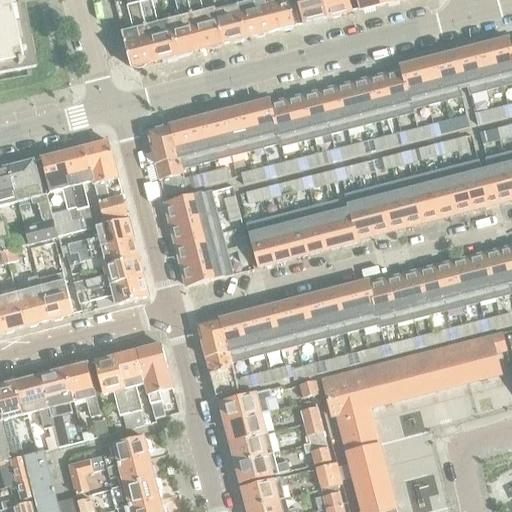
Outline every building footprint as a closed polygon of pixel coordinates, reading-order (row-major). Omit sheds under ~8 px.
[(0,0),(0,74),(35,68),(34,67),(22,4),(11,6),(4,7),(3,0),(0,0)] [(154,63),(177,57),(168,22),(157,24),(150,0),(149,0),(148,0),(137,0),(138,3),(154,63)] [(177,57),(200,51),(186,0),(176,0),(181,18),(168,22),(177,57)] [(186,0),(200,51),(223,45),(214,10),(203,13),(199,0),(186,0)] [(211,0),(214,10),(223,45),(247,39),(238,4),(227,6),(225,0),(211,0)] [(247,39),(271,33),(262,0),(252,0),(238,4),(247,39)] [(262,0),(271,33),(295,27),(288,0),(262,0)] [(296,0),(303,25),(327,19),(322,0),(296,0)] [(322,0),(327,19),(351,12),(348,0),(322,0)] [(356,0),(359,12),(381,6),(378,0),(356,0)] [(131,69),(154,63),(138,3),(127,6),(135,30),(122,34),(131,69)] [(511,83),(511,58),(507,40),(491,44),(502,86),(511,83)] [(486,90),(502,86),(491,44),(475,48),(486,90)] [(469,95),(486,90),(475,48),(434,59),(444,100),(461,96),(459,86),(466,84),(469,95)] [(428,104),(444,100),(434,59),(417,63),(428,104)] [(428,104),(417,63),(400,68),(401,71),(411,109),(428,104)] [(412,113),(411,109),(401,71),(385,75),(396,117),(412,113)] [(385,75),(369,79),(380,121),(396,117),(385,75)] [(363,125),(380,121),(369,79),(352,84),(363,125)] [(363,125),(352,84),(336,88),(347,129),(363,125)] [(330,134),(347,129),(336,88),(319,92),(330,134)] [(319,92),(303,96),(313,138),(330,134),(319,92)] [(297,142),(313,138),(303,96),(286,101),(297,142)] [(269,101),(252,106),(263,147),(280,143),(270,105),(269,101)] [(280,146),(297,142),(286,101),(270,105),(280,143),(280,146)] [(247,151),(263,147),(252,106),(236,110),(247,151)] [(490,109),(493,119),(505,116),(502,106),(490,109)] [(477,124),(493,119),(490,109),(474,113),(477,124)] [(247,151),(236,110),(220,114),(230,155),(247,151)] [(416,128),(419,139),(431,136),(428,125),(422,126),(418,113),(413,114),(417,128),(416,128)] [(213,160),(230,155),(220,114),(203,118),(213,160)] [(449,119),(452,130),(468,126),(466,115),(449,119)] [(203,118),(188,122),(198,164),(213,160),(203,118)] [(452,130),(449,119),(437,122),(440,133),(452,130)] [(186,167),(198,164),(188,122),(169,127),(170,129),(186,191),(200,188),(197,174),(188,177),(186,167)] [(492,129),(495,140),(509,137),(506,125),(492,129)] [(408,142),(419,139),(416,128),(405,131),(408,142)] [(164,197),(186,191),(170,129),(149,134),(153,149),(151,150),(164,197)] [(495,140),(492,129),(479,133),(481,142),(487,140),(487,142),(495,140)] [(384,136),(386,147),(398,144),(395,133),(384,136)] [(471,135),(454,139),(457,150),(468,147),(467,145),(473,143),(471,135)] [(375,150),(386,147),(384,136),(372,139),(375,150)] [(457,150),(454,139),(443,142),(446,153),(457,150)] [(351,145),(353,156),(365,153),(362,142),(351,145)] [(108,143),(84,149),(93,183),(96,195),(100,194),(101,197),(108,197),(104,183),(118,180),(108,143)] [(421,147),(424,159),(436,156),(433,144),(421,147)] [(342,159),(353,156),(351,145),(340,147),(342,159)] [(421,147),(405,152),(408,164),(424,159),(421,147)] [(83,185),(93,183),(84,149),(63,154),(83,232),(94,229),(83,185)] [(317,153),(320,164),(331,162),(328,150),(317,153)] [(511,151),(499,155),(510,201),(511,200),(511,151)] [(405,152),(388,156),(391,168),(408,164),(405,152)] [(309,167),(320,164),(317,153),(306,156),(309,167)] [(58,238),(83,232),(63,154),(41,160),(50,194),(62,191),(67,212),(52,216),(52,218),(58,238)] [(478,161),(461,165),(472,210),(510,201),(499,155),(486,159),(488,169),(480,171),(478,161)] [(391,168),(388,156),(378,158),(381,170),(391,168)] [(284,161),(287,173),(298,170),(295,159),(284,161)] [(276,176),(287,173),(284,161),(273,164),(276,176)] [(366,161),(355,164),(358,176),(370,173),(366,161)] [(52,218),(52,216),(47,196),(43,197),(34,162),(9,169),(18,203),(31,200),(33,206),(38,204),(42,220),(43,220),(52,218)] [(358,176),(355,164),(339,168),(342,180),(358,176)] [(461,165),(444,169),(456,215),(472,210),(461,165)] [(262,167),(251,170),(254,181),(265,178),(262,167)] [(216,171),(219,183),(231,180),(228,168),(216,171)] [(339,168),(322,173),(325,184),(342,180),(339,168)] [(0,214),(0,208),(18,203),(9,169),(0,170),(0,253),(12,250),(5,223),(2,224),(0,214)] [(440,219),(456,215),(444,169),(428,174),(440,219)] [(243,184),(254,181),(251,170),(240,172),(243,184)] [(208,186),(219,183),(216,171),(205,174),(208,186)] [(322,173),(311,175),(314,187),(325,184),(322,173)] [(428,174),(411,178),(423,223),(440,219),(428,174)] [(301,178),(289,181),(292,192),(303,190),(301,178)] [(407,227),(423,223),(411,178),(395,182),(407,227)] [(292,192),(289,181),(278,184),(281,195),(292,192)] [(395,182),(379,186),(390,232),(407,227),(395,182)] [(268,186),(256,189),(259,200),(271,197),(268,186)] [(374,236),(390,232),(379,186),(362,191),(374,236)] [(240,194),(243,205),(259,200),(256,189),(240,194)] [(362,191),(346,195),(357,240),(374,236),(362,191)] [(170,224),(216,212),(211,193),(166,205),(170,224)] [(222,198),(225,210),(236,207),(233,195),(222,198)] [(358,244),(357,240),(346,195),(345,195),(347,200),(330,204),(342,248),(358,244)] [(103,222),(127,216),(123,198),(98,204),(103,222)] [(330,204),(314,208),(325,252),(342,248),(330,204)] [(236,207),(225,210),(228,221),(239,219),(236,207)] [(309,256),(325,252),(314,208),(297,212),(309,256)] [(221,233),(216,212),(170,224),(176,244),(221,233)] [(297,212),(281,217),(292,261),(309,256),(297,212)] [(265,221),(276,265),(292,261),(281,217),(265,221)] [(29,246),(58,238),(52,218),(43,220),(44,224),(24,229),(26,235),(29,246)] [(70,247),(67,256),(133,239),(128,220),(96,228),(98,238),(75,244),(75,246),(70,247)] [(247,226),(258,269),(276,265),(265,221),(247,226)] [(226,253),(221,233),(176,244),(181,265),(226,253)] [(29,246),(26,235),(19,236),(22,248),(29,246)] [(234,239),(237,250),(246,248),(243,236),(234,239)] [(103,258),(106,266),(138,258),(133,239),(67,256),(71,272),(81,269),(80,264),(103,258)] [(55,244),(44,246),(47,259),(58,256),(55,244)] [(246,248),(237,250),(240,262),(249,260),(246,248)] [(511,286),(511,248),(483,256),(495,299),(511,295),(511,294),(510,287),(511,286)] [(0,253),(0,266),(19,262),(17,254),(16,249),(12,250),(0,253)] [(232,276),(226,253),(181,265),(187,288),(232,276)] [(478,304),(495,299),(483,256),(467,261),(478,304)] [(75,285),(77,294),(143,277),(138,258),(106,266),(108,276),(75,285)] [(467,261),(451,265),(462,308),(478,304),(467,261)] [(445,312),(462,308),(451,265),(434,269),(445,312)] [(429,316),(445,312),(434,269),(418,273),(429,316)] [(412,320),(429,316),(418,273),(401,278),(412,320)] [(40,288),(49,322),(73,315),(63,275),(50,278),(52,285),(40,288)] [(148,298),(143,277),(77,294),(81,308),(91,306),(90,302),(113,296),(116,306),(148,298)] [(16,294),(25,328),(49,322),(40,288),(38,278),(28,280),(30,290),(16,294)] [(401,278),(385,282),(396,325),(412,320),(401,278)] [(367,282),(351,287),(362,330),(379,326),(367,282)] [(381,328),(396,325),(385,282),(369,286),(368,282),(367,282),(379,326),(380,325),(381,328)] [(346,334),(362,330),(351,287),(335,291),(346,334)] [(335,291),(319,295),(330,338),(346,334),(335,291)] [(16,294),(0,297),(0,334),(25,328),(16,294)] [(314,342),(330,338),(319,295),(302,299),(314,342)] [(302,299),(286,303),(297,346),(314,342),(302,299)] [(281,350),(297,346),(286,303),(270,308),(281,350)] [(270,308),(254,312),(265,355),(281,350),(270,308)] [(248,359),(265,355),(254,312),(237,316),(248,359)] [(511,320),(510,314),(499,317),(502,328),(511,324),(511,320)] [(248,359),(237,317),(220,321),(231,363),(248,359)] [(502,328),(499,317),(488,320),(491,330),(502,328)] [(235,380),(230,363),(220,322),(199,328),(203,343),(201,343),(215,397),(250,388),(247,377),(235,380)] [(478,322),(466,325),(469,336),(481,333),(478,322)] [(453,340),(469,336),(466,325),(450,329),(453,340)] [(436,345),(453,340),(450,329),(433,333),(436,345)] [(436,345),(433,333),(422,336),(425,347),(436,345)] [(396,510),(371,414),(372,414),(373,413),(373,412),(373,411),(374,410),(373,409),(501,376),(495,354),(506,351),(502,335),(321,381),(331,419),(336,418),(360,511),(391,511),(396,510)] [(400,342),(403,353),(414,350),(411,339),(400,342)] [(331,343),(338,370),(355,366),(352,354),(339,358),(335,341),(331,343)] [(403,353),(400,342),(389,345),(392,356),(403,353)] [(338,370),(331,343),(335,359),(319,363),(322,374),(338,370)] [(137,352),(145,385),(154,419),(165,417),(159,393),(173,390),(161,346),(137,352)] [(387,357),(384,346),(368,351),(371,361),(387,357)] [(371,361),(368,351),(357,353),(360,364),(371,361)] [(137,352),(129,354),(116,358),(135,429),(145,427),(142,413),(143,413),(136,388),(145,385),(137,352)] [(135,429),(116,358),(95,363),(103,396),(114,393),(120,417),(123,416),(127,432),(135,429)] [(303,367),(305,378),(322,374),(319,363),(303,367)] [(100,415),(87,365),(65,371),(73,404),(86,401),(90,418),(100,415)] [(269,371),(272,383),(288,378),(285,367),(269,371)] [(305,378),(303,367),(291,370),(294,381),(305,378)] [(255,387),(272,383),(269,371),(252,376),(255,387)] [(70,405),(61,372),(40,377),(59,449),(70,446),(60,407),(70,405)] [(45,440),(48,451),(59,449),(40,377),(19,383),(27,416),(39,413),(43,430),(48,429),(50,438),(45,440)] [(315,383),(298,387),(301,399),(318,395),(315,383)] [(24,417),(15,384),(0,387),(0,410),(13,461),(23,458),(18,436),(16,437),(12,420),(24,417)] [(224,425),(262,415),(257,394),(219,404),(224,425)] [(472,402),(460,405),(465,422),(476,418),(472,402)] [(301,413),(304,425),(320,421),(317,409),(301,413)] [(13,461),(0,410),(0,464),(10,462),(13,461)] [(267,434),(262,415),(224,425),(230,444),(267,434)] [(304,425),(309,446),(326,441),(320,421),(304,425)] [(84,442),(110,436),(108,427),(99,429),(100,434),(89,437),(88,434),(82,435),(84,442)] [(230,444),(235,465),(273,455),(267,434),(230,444)] [(104,459),(107,470),(149,459),(143,438),(109,447),(112,457),(104,459)] [(326,441),(309,446),(303,446),(306,454),(311,453),(315,466),(331,462),(326,441)] [(38,511),(77,511),(74,501),(57,504),(44,452),(24,457),(31,482),(35,499),(38,511)] [(273,455),(235,465),(240,485),(289,473),(286,463),(276,466),(273,455)] [(31,482),(24,457),(23,458),(13,461),(10,462),(15,481),(0,485),(1,490),(16,486),(31,482)] [(154,480),(149,459),(107,470),(109,481),(117,479),(120,489),(154,480)] [(90,461),(78,464),(68,467),(71,479),(93,473),(90,461)] [(321,491),(342,486),(336,465),(315,470),(321,491)] [(93,475),(93,473),(71,479),(76,496),(89,493),(85,477),(93,475)] [(285,488),(283,479),(241,489),(247,510),(285,500),(282,489),(285,488)] [(112,491),(117,511),(159,500),(154,480),(120,489),(112,491)] [(31,482),(16,486),(20,502),(35,499),(31,482)] [(347,506),(342,486),(321,491),(326,511),(343,507),(347,506)] [(15,500),(1,504),(3,511),(13,508),(17,507),(15,500)] [(80,511),(94,511),(91,500),(78,503),(80,511)] [(162,511),(159,500),(117,511),(162,511)] [(247,511),(297,511),(297,509),(288,511),(285,500),(247,510),(247,511)] [(13,511),(33,511),(32,507),(31,503),(17,507),(13,508),(13,511)]
